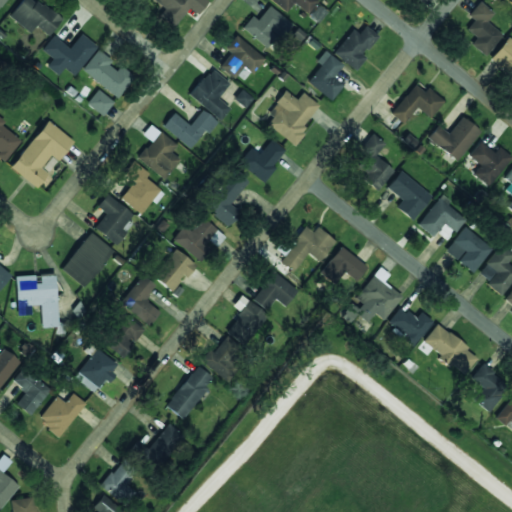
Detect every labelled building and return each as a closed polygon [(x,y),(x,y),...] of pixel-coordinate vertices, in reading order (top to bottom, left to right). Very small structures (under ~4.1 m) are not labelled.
[(60,21),(34,0),(21,0),(8,16),(29,33),(35,26),(47,36),(60,21)] [(205,0),(149,0),(148,2),(176,24),(188,9),(196,15),(207,1),(205,0)] [(317,0),(269,0),(285,12),(292,3),(307,14),(317,0)] [(483,56),(501,36),(486,22),(492,14),(479,2),(467,15),(473,21),(466,29),(476,39),(470,45),(483,56)] [(256,21),(251,16),(241,28),(267,51),(290,25),(269,6),(256,21)] [(351,29),(332,55),(355,71),(365,57),(362,56),(377,36),(364,26),(358,34),(351,29)] [(69,49),(51,36),(41,51),(52,59),(46,68),(57,76),(63,69),(74,77),(96,46),(79,34),(69,49)] [(224,49),(230,54),(219,67),(233,79),(243,67),(252,74),(264,60),(235,36),(224,49)] [(489,60),(511,76),(511,43),(505,38),(489,60)] [(342,65),(323,51),(315,62),(320,65),(307,84),(331,101),(342,86),(332,79),(342,65)] [(116,98),(133,77),(120,66),(117,69),(96,52),(81,70),(116,98)] [(188,95),(219,121),(229,109),(217,99),(228,84),(210,69),(188,95)] [(442,101),(426,88),(422,92),(412,84),(383,122),(395,131),(414,106),(429,118),(442,101)] [(85,104),(102,116),(113,102),(96,90),(85,104)] [(244,109),(252,99),(240,90),(233,99),(244,109)] [(296,100),(284,91),(266,114),(272,118),(266,125),(294,147),(305,132),(300,128),(318,106),(301,93),(296,100)] [(161,126),(189,150),(214,121),(201,110),(188,126),(173,113),(161,126)] [(479,132),(461,117),(447,134),(436,126),(426,138),(455,162),(479,132)] [(0,159),(4,162),(20,141),(1,126),(4,122),(0,118),(0,159)] [(35,189),(47,174),(40,168),(50,156),(57,161),(73,142),(47,121),(9,168),(35,189)] [(176,146),(150,125),(141,135),(150,142),(136,158),(163,180),(179,160),(170,153),(176,146)] [(383,143),(370,134),(361,149),(365,152),(356,167),(365,173),(360,180),(377,192),(392,170),(374,158),(383,143)] [(263,183),(275,168),(272,165),(284,151),(270,140),(263,149),(255,143),(239,164),(263,183)] [(493,153),(479,142),(467,156),(479,165),(471,175),(486,187),(511,158),(498,147),(493,153)] [(145,178),(148,174),(133,161),(122,174),(133,182),(119,198),(139,215),(159,190),(145,178)] [(511,211),(511,167),(503,180),(511,185),(511,187),(509,192),(511,194),(511,199),(506,208),(511,211)] [(228,227),(239,213),(228,205),(247,181),(233,170),(203,207),(228,227)] [(430,195),(398,172),(386,189),(401,200),(394,209),(412,221),(430,195)] [(125,232),(121,229),(132,213),(104,195),(96,208),(104,213),(93,230),(116,245),(125,232)] [(431,238),(442,224),(454,233),(465,220),(446,205),(449,201),(440,195),(416,225),(431,238)] [(189,232),(182,226),(171,240),(199,262),(212,244),(216,247),(224,237),(200,218),(189,232)] [(334,240),(315,227),(312,232),(303,226),(278,263),(293,272),(306,253),(319,262),(334,240)] [(444,252),(456,260),(456,261),(472,273),(490,248),(462,227),(444,252)] [(112,253),(91,233),(59,267),(81,287),(112,253)] [(511,280),(511,268),(505,263),(511,255),(511,254),(500,245),(476,275),(500,295),(511,280)] [(318,273),(332,285),(343,273),(354,283),(366,268),(340,247),(318,273)] [(195,265),(172,249),(152,278),(171,291),(182,275),(186,278),(195,265)] [(0,288),(10,275),(0,267),(0,288)] [(382,321),(400,296),(382,283),(388,275),(378,267),(354,300),(359,303),(352,313),(366,323),(373,314),(382,321)] [(274,299),(284,307),(296,291),(272,272),(250,300),(264,311),(274,299)] [(15,277),(17,316),(30,315),(29,306),(40,305),(41,328),(57,327),(54,275),(15,277)] [(155,287),(141,276),(119,304),(148,327),(159,313),(144,301),(155,287)] [(511,306),(511,288),(503,300),(511,306)] [(224,332),(242,347),(267,316),(240,295),(232,306),(239,313),(224,332)] [(411,347),(431,322),(419,312),(413,319),(398,307),(384,324),(411,347)] [(132,345),(130,344),(142,329),(122,315),(101,343),(122,359),(132,345)] [(420,343),(463,375),(477,357),(435,324),(420,343)] [(224,380),(245,352),(223,335),(202,364),(224,380)] [(0,385),(20,363),(4,349),(0,353),(0,385)] [(115,365),(95,349),(73,378),(95,394),(111,373),(110,372),(115,365)] [(476,382),(465,397),(488,412),(507,384),(479,365),(470,378),(476,382)] [(207,389),(203,386),(210,378),(197,367),(164,405),(181,420),(207,389)] [(49,391),(22,368),(11,381),(25,393),(14,405),(28,416),(49,391)] [(84,404),(71,394),(64,403),(55,397),(36,420),(58,437),(84,404)] [(504,426),(507,422),(511,425),(511,401),(509,399),(494,419),(504,426)] [(181,435),(165,424),(148,450),(135,442),(130,450),(158,469),(181,435)] [(0,507),(17,486),(1,473),(10,462),(2,455),(0,456),(0,507)] [(124,505),(134,492),(125,486),(135,472),(119,460),(99,487),(124,505)] [(10,511),(34,511),(32,497),(9,500),(10,511)] [(112,511),(112,499),(96,498),(95,511),(93,511),(112,511)]
